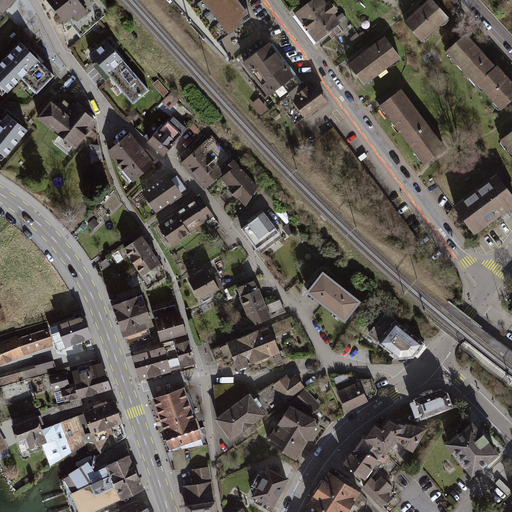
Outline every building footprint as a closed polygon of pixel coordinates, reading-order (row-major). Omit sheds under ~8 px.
[(0,0),(0,7),(4,11),(13,0),(0,0)] [(79,0),(48,0),(65,23),(73,16),(78,21),(88,12),(79,0)] [(174,0),(208,37),(213,33),(220,42),(252,18),(238,0),(174,0)] [(340,19),(325,0),(308,0),(295,10),(315,37),(340,19)] [(435,0),(424,0),(403,21),(420,41),(450,16),(435,0)] [(511,100),(511,82),(465,33),(445,53),(500,110),(511,100)] [(383,36),(348,63),(364,85),(401,59),(383,36)] [(91,54),(132,103),(149,89),(107,40),(91,54)] [(269,40),(243,59),(268,92),(275,87),(296,73),(290,67),(269,40)] [(0,61),(0,84),(8,93),(22,78),(37,92),(54,75),(20,41),(0,61)] [(306,88),(296,73),(275,87),(281,95),(289,90),(306,114),(328,100),(315,82),(306,88)] [(169,92),(158,80),(156,81),(155,80),(152,77),(149,79),(163,97),(169,92)] [(444,148),(401,89),(378,105),(422,165),(444,148)] [(170,94),(162,102),(169,110),(178,101),(170,94)] [(51,98),(35,116),(75,148),(98,120),(74,101),(71,105),(64,99),(60,105),(51,98)] [(0,118),(0,150),(7,156),(29,129),(7,112),(1,119),(0,118)] [(163,156),(188,129),(174,117),(170,121),(168,119),(148,142),(163,156)] [(203,133),(192,122),(188,126),(198,138),(203,133)] [(335,127),(322,136),(376,208),(379,206),(406,241),(413,235),(335,127)] [(511,129),(499,140),(511,156),(511,129)] [(130,133),(107,151),(134,181),(160,160),(147,148),(145,150),(130,133)] [(212,135),(203,144),(181,163),(204,190),(221,175),(246,205),(257,184),(234,159),(212,135)] [(89,146),(95,161),(102,159),(96,143),(89,146)] [(511,205),(511,194),(496,172),(453,205),(474,235),(495,218),(511,205)] [(168,173),(141,192),(156,213),(183,194),(168,173)] [(219,224),(199,195),(175,211),(191,232),(207,221),(212,230),(219,224)] [(191,232),(175,211),(157,224),(173,246),(192,233),(191,232)] [(264,211),(242,228),(261,254),(287,235),(275,219),(272,221),(264,211)] [(142,235),(123,248),(141,276),(139,277),(148,290),(166,278),(161,263),(142,235)] [(209,267),(189,278),(203,304),(214,298),(212,295),(222,289),(214,274),(216,273),(212,268),(210,269),(209,267)] [(324,270),(308,290),(345,321),(363,300),(324,270)] [(255,280),(238,287),(252,326),(287,312),(281,298),(266,305),(255,280)] [(142,294),(113,304),(128,346),(152,337),(149,328),(155,327),(142,294)] [(175,304),(152,310),(161,340),(187,333),(181,312),(177,313),(175,304)] [(387,311),(368,334),(401,358),(415,357),(426,342),(387,311)] [(84,314),(49,327),(58,349),(93,338),(84,314)] [(270,323),(227,340),(228,343),(211,349),(216,364),(238,369),(255,362),(256,365),(265,362),(269,369),(279,366),(286,364),(275,336),(297,328),(292,316),(271,326),(270,323)] [(0,342),(0,365),(24,356),(54,347),(48,329),(30,334),(30,333),(17,337),(17,336),(0,342)] [(196,363),(189,339),(165,346),(172,372),(196,363)] [(172,372),(165,346),(134,355),(140,380),(172,372)] [(34,364),(0,374),(0,386),(57,369),(54,361),(35,366),(34,364)] [(102,362),(70,371),(75,386),(61,390),(65,402),(112,389),(102,362)] [(65,370),(49,375),(54,391),(70,387),(65,370)] [(338,384),(336,385),(347,412),(369,401),(368,399),(376,394),(377,390),(372,379),(354,380),(353,377),(349,379),(348,374),(335,378),(338,384)] [(287,375),(254,395),(269,415),(305,387),(297,375),(291,379),(287,375)] [(232,439),(266,414),(246,384),(214,384),(217,417),(215,418),(232,439)] [(185,386),(154,397),(171,449),(203,437),(185,386)] [(410,400),(416,417),(454,404),(449,391),(442,388),(435,391),(434,388),(422,392),(423,395),(410,400)] [(320,406),(304,390),(294,399),(311,415),(320,406)] [(115,400),(84,410),(85,413),(43,430),(48,442),(42,444),(50,465),(94,439),(100,447),(127,438),(115,400)] [(320,422),(291,404),(279,424),(309,440),(320,422)] [(364,436),(345,462),(365,478),(380,461),(383,462),(389,455),(388,454),(398,441),(414,452),(429,427),(402,421),(390,414),(382,423),(376,419),(364,436)] [(38,415),(11,425),(21,452),(42,444),(48,442),(43,430),(38,415)] [(472,417),(444,441),(473,475),(501,451),(486,433),(472,417)] [(279,424),(267,441),(298,459),(309,440),(279,424)] [(0,433),(0,451),(9,447),(0,433)] [(94,511),(146,489),(129,450),(106,461),(117,485),(95,495),(90,484),(70,494),(78,511),(94,511)] [(290,478),(268,466),(264,474),(259,472),(253,484),(258,487),(253,496),(257,498),(255,502),(267,509),(269,504),(274,507),(290,478)] [(195,483),(184,485),(187,511),(217,511),(210,467),(193,470),(195,483)] [(349,511),(362,492),(329,468),(308,501),(311,502),(326,511),(349,511)] [(384,505),(393,496),(390,492),(394,488),(381,475),(376,480),(372,476),(363,484),(384,505)] [(326,511),(311,502),(305,511),(326,511)]
